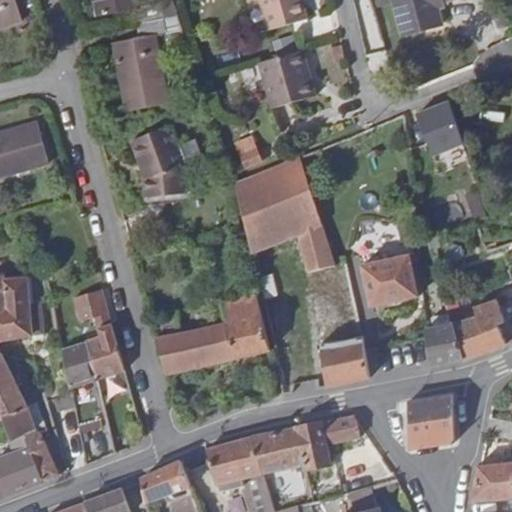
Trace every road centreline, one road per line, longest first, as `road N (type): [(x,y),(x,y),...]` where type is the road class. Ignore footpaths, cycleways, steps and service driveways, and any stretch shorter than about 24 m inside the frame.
road 1 (residential): [(170,445),(68,82)]
road 2 (residential): [(511,63),(382,111),(365,84),(342,0)]
road 3 (unclassified): [(170,445),(372,395)]
road 4 (unclassified): [(5,511),(170,445)]
road 5 (residential): [(479,371),(475,440),(458,511)]
road 6 (residential): [(372,395),(426,511)]
